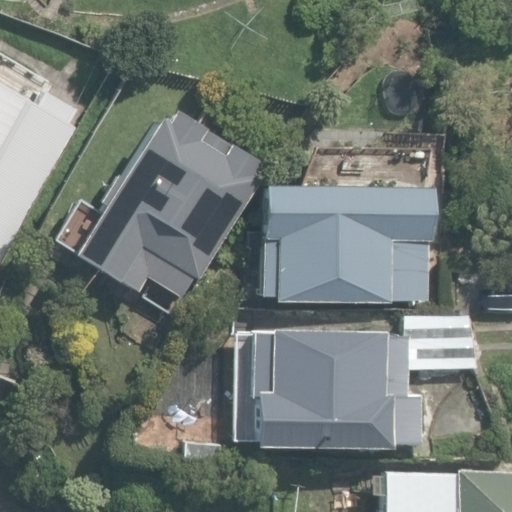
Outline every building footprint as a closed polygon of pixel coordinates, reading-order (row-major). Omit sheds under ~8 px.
[(0,248),(71,124),(66,122),(71,113),(38,94),(34,102),(0,83),(0,248)] [(114,277),(123,283),(142,251),(134,246),(136,243),(190,275),(242,189),(247,193),(264,165),(166,106),(159,117),(151,111),(114,173),(110,170),(92,200),(96,202),(67,251),(113,279),(114,277)] [(269,298),(385,299),(385,296),(406,296),(407,251),(415,251),(415,236),(427,236),(428,190),(396,189),(396,181),(257,180),(256,292),(270,292),(269,298)] [(185,309),(112,446),(228,451),(227,309),(185,309)] [(249,391),(248,443),(415,443),(416,393),(402,393),(403,369),(473,370),(465,315),(398,314),(398,336),(380,336),(379,333),(266,331),(265,391),(249,391)] [(379,511),(511,511),(511,467),(451,466),(451,470),(380,468),(380,474),(363,474),(362,490),(380,491),(379,511)]
